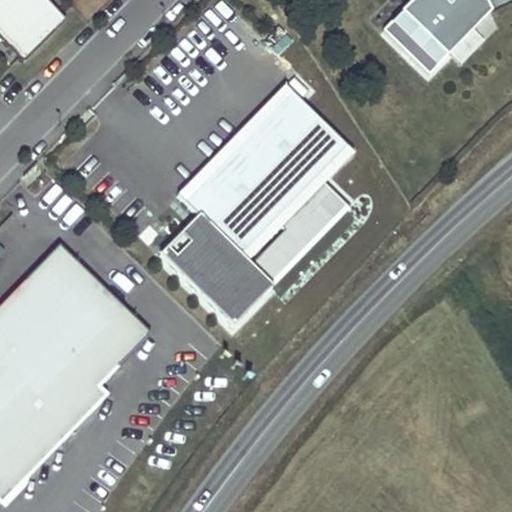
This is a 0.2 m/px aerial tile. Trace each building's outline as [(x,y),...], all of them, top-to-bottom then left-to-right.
[(0,0),(0,42),(18,62),(63,20),(43,0),(0,0)] [(511,0),(410,0),(380,32),(426,76),(487,13),(511,0)] [(487,15),(447,57),(458,67),(498,26),(487,15)] [(306,91),(291,77),(282,86),(287,91),(297,101),(306,91)] [(179,201),(287,91),(282,86),(175,196),(179,201)] [(240,257),(346,149),(297,101),(287,91),(179,201),(195,216),(202,223),(191,234),(184,227),(157,255),(231,327),(270,287),(245,262),(240,257)] [(245,262),(351,153),(346,149),(240,257),(245,262)] [(191,234),(202,223),(195,216),(184,227),(191,234)] [(99,389),(151,337),(61,247),(0,308),(0,506),(107,398),(99,389)]
